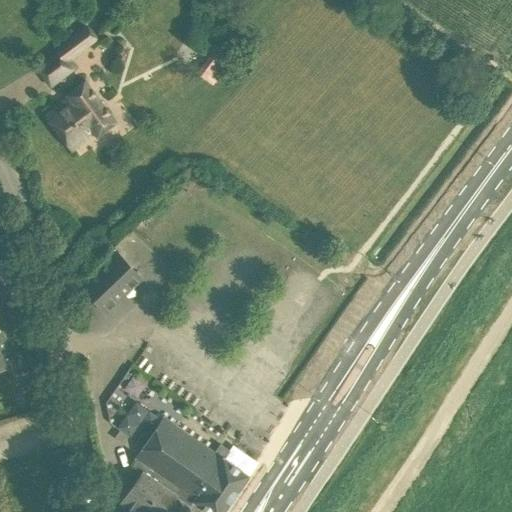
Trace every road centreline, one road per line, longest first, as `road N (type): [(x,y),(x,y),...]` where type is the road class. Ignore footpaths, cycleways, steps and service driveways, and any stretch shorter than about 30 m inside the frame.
road 1 (unclassified): [(95,511),(62,350),(28,224),(0,159)]
road 2 (primary): [(429,261),(360,343),(247,511)]
road 3 (primary): [(275,511),(382,354),(429,261)]
road 4 (track): [(381,511),(511,311)]
road 5 (primary): [(429,261),(511,145)]
